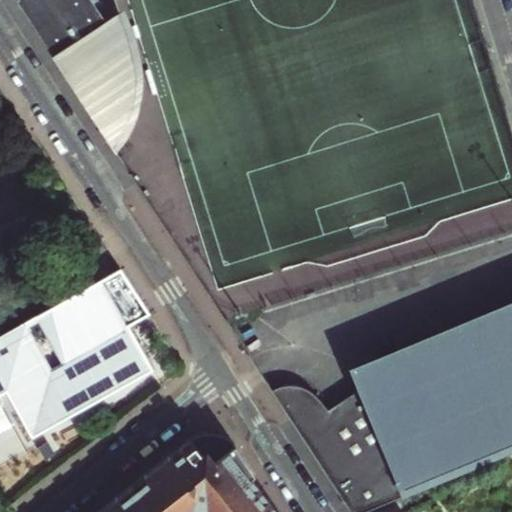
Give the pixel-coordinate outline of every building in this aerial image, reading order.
[(13,0),(21,11),(112,149),(119,139),(125,129),(132,108),(133,100),(135,91),(135,82),(136,67),(133,51),(128,35),(122,20),(116,11),(101,20),(88,0),(13,0)] [(121,271),(104,280),(131,327),(149,317),(154,314),(125,269),(121,271)] [(0,410),(14,436),(32,426),(37,436),(155,370),(131,327),(104,280),(0,338),(0,410)] [(278,379),(267,384),(349,510),(404,489),(400,479),(511,434),(511,314),(357,378),(362,389),(328,410),(319,398),(307,385),(292,379),(278,379)] [(190,511),(196,508),(211,510),(213,511),(281,511),(256,477),(259,475),(237,440),(226,434),(224,437),(218,436),(211,435),(211,432),(204,432),(101,511),(190,511)]
